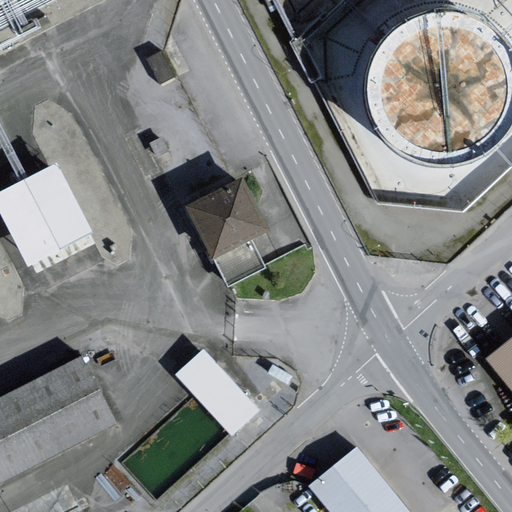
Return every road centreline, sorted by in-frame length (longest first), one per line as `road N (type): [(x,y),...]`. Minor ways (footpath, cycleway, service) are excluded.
road 1 (tertiary): [(389,338),(204,0)]
road 2 (unclassified): [(389,338),(199,511)]
road 3 (tertiary): [(511,501),(389,338)]
road 4 (unclassified): [(511,229),(389,338)]
